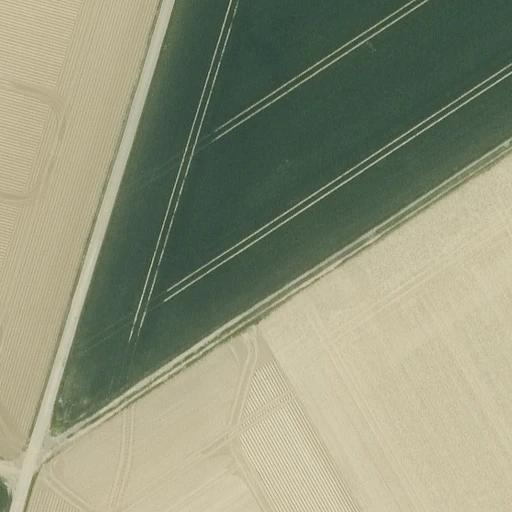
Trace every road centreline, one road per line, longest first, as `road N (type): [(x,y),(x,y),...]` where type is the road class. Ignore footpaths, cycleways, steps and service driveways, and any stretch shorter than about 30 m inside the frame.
road 1 (track): [(34,448),(57,449),(511,147)]
road 2 (track): [(14,511),(168,0)]
